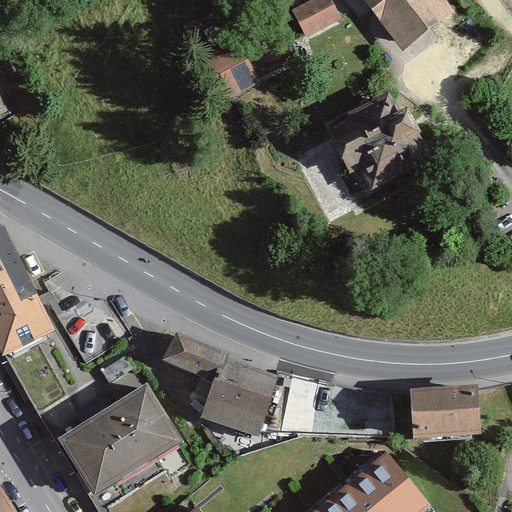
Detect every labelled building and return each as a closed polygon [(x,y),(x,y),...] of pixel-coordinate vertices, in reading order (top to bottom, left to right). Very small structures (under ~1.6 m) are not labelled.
[(332,0),(313,0),(293,11),(310,44),(346,25),(332,0)] [(458,0),(364,0),(411,52),(463,6),(458,0)] [(232,37),(202,53),(229,102),(259,86),(232,37)] [(398,84),(323,123),(365,202),(440,163),(398,84)] [(4,230),(0,227),(0,355),(3,360),(56,333),(4,230)] [(176,333),(166,356),(207,374),(217,351),(176,333)] [(69,394),(39,345),(10,361),(41,412),(69,394)] [(226,364),(210,418),(266,435),(282,381),(226,364)] [(190,447),(149,383),(64,437),(105,502),(190,447)] [(478,386),(411,390),(414,437),(481,433),(478,386)] [(430,511),(431,511),(387,457),(319,511),(430,511)] [(0,511),(20,511),(0,480),(0,511)]
